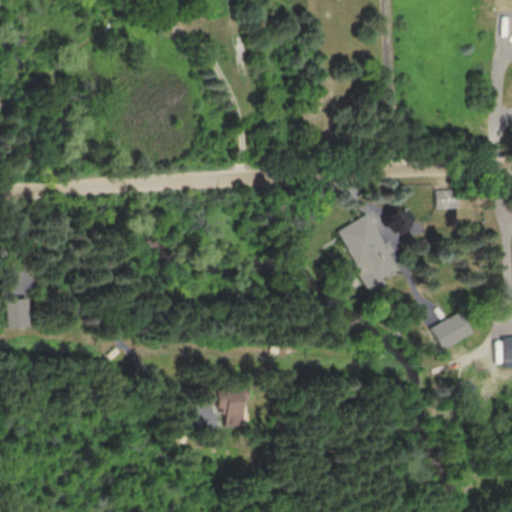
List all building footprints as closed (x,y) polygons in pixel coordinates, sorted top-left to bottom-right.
[(432,189),(433,207),(455,207),(454,188),(432,189)] [(367,291),(384,282),(381,276),(396,268),(366,213),(334,230),(367,291)] [(3,326),(25,326),(25,298),(2,298),(3,326)] [(429,327),(441,349),(471,332),(459,311),(429,327)] [(511,335),(501,336),(502,366),(511,365),(511,335)]
